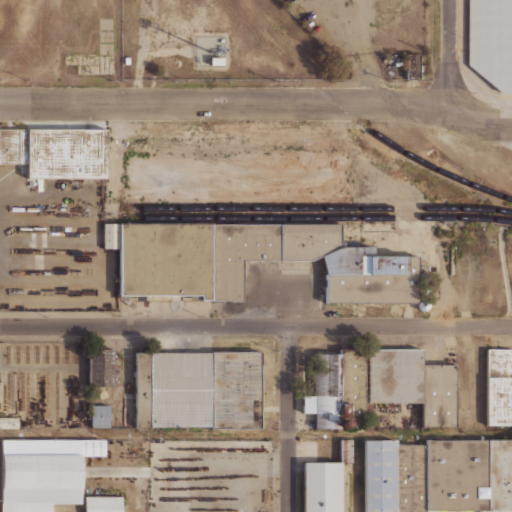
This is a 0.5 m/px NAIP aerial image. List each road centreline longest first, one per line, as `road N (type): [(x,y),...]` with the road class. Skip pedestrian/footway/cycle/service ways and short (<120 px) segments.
road 1 (residential): [(511,128),(429,107),(358,103),(0,102)]
road 2 (residential): [(511,322),(0,326)]
road 3 (residential): [(288,326),(288,511)]
